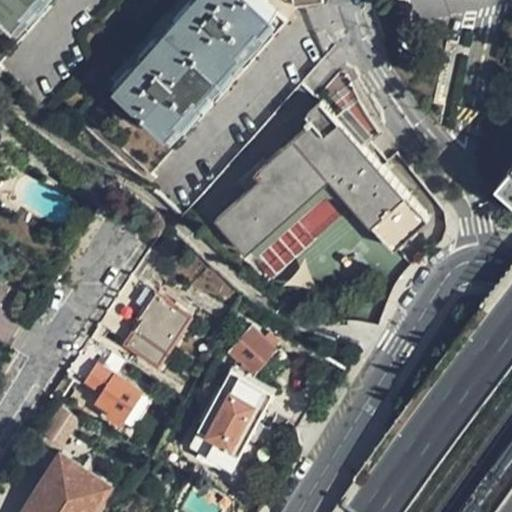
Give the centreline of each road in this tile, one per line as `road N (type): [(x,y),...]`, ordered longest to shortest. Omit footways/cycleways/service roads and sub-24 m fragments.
road 1 (tertiary): [(475,258),(441,284),(298,511)]
road 2 (residential): [(134,208),(0,416)]
road 3 (residential): [(461,190),(390,107),(341,0)]
road 4 (trunk): [(511,331),(373,511)]
road 5 (unclassified): [(461,190),(496,0)]
